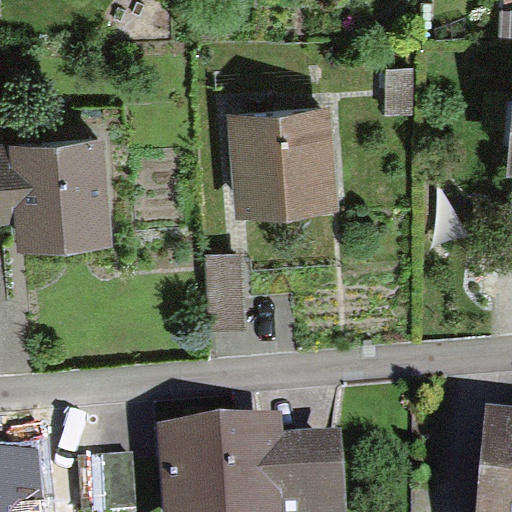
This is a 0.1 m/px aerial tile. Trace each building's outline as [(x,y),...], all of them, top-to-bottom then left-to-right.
[(412,71),(387,73),(390,117),(414,116),(412,71)] [(334,106),(233,113),(240,219),(342,212),(334,106)] [(107,136),(0,144),(0,223),(15,222),(17,255),(116,247),(107,136)] [(246,253),(202,255),(206,325),(249,324),(246,253)] [(511,511),(511,427),(488,426),(482,511),(511,511)] [(286,431),(162,439),(167,511),(352,511),(348,445),(288,449),(286,431)] [(47,511),(42,462),(0,465),(0,511),(47,511)]
